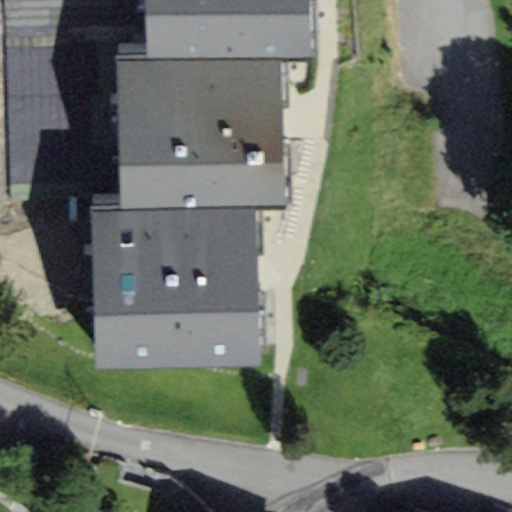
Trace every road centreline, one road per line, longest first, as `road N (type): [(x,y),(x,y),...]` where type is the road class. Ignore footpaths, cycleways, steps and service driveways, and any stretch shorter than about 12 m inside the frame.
road 1 (residential): [(511,497),(92,432),(0,393)]
road 2 (track): [(511,232),(475,199),(440,0)]
